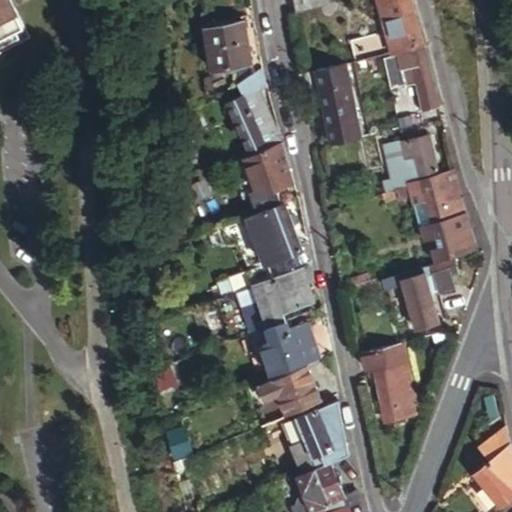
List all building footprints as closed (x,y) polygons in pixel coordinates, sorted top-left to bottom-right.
[(0,0),(0,58),(27,45),(21,34),(3,0),(0,0)] [(371,0),(377,23),(394,19),(388,0),(371,0)] [(408,11),(405,0),(388,0),(394,19),(398,17),(408,11)] [(412,14),(398,17),(406,47),(420,43),(412,14)] [(242,21),(202,28),(210,72),(249,65),(242,21)] [(388,52),(394,51),(392,39),(367,45),(370,56),(388,52)] [(425,59),(420,61),(410,65),(415,97),(418,96),(431,91),(425,59)] [(314,70),(327,141),(356,131),(342,62),(314,70)] [(266,85),(261,66),(235,81),(241,95),(261,87),(266,85)] [(282,140),(261,87),(241,95),(224,101),(239,152),(259,144),(261,148),(282,140)] [(431,91),(418,96),(422,108),(433,105),(431,91)] [(425,131),(394,142),(404,177),(434,167),(425,131)] [(283,141),(245,157),(257,188),(249,191),(257,209),(282,201),(276,186),(294,181),(283,141)] [(188,171),(189,176),(205,170),(213,167),(210,158),(181,169),(182,173),(188,171)] [(444,205),(459,199),(452,180),(448,167),(433,172),(444,205)] [(189,176),(178,180),(173,182),(176,186),(172,188),(174,194),(185,189),(188,196),(192,194),(193,196),(213,188),(205,170),(189,176)] [(444,205),(433,172),(415,178),(417,186),(430,223),(434,236),(453,229),(444,205)] [(415,178),(391,187),(393,194),(417,186),(415,178)] [(250,216),(254,226),(271,219),(284,255),(301,249),(283,204),(250,216)] [(271,219),(254,226),(267,262),(284,255),(271,219)] [(434,236),(430,223),(419,227),(423,240),(434,236)] [(431,262),(435,275),(448,271),(456,268),(452,255),(431,262)] [(303,266),(273,278),(251,285),(263,325),(283,319),(280,309),(312,299),(303,266)] [(423,267),(401,274),(416,321),(438,314),(423,267)] [(448,271),(435,275),(439,291),(452,287),(448,271)] [(190,296),(194,305),(225,294),(222,284),(190,296)] [(268,376),(321,357),(310,324),(287,332),(285,325),(263,333),(270,353),(261,356),(268,376)] [(393,341),(370,347),(373,366),(397,361),(395,347),(393,341)] [(401,345),(395,347),(397,361),(403,359),(401,345)] [(361,349),(365,367),(373,366),(370,347),(361,349)] [(208,349),(153,369),(161,390),(168,387),(215,369),(208,349)] [(327,360),(327,358),(269,380),(272,388),(260,392),(267,408),(279,404),(284,415),(335,395),(329,360),(327,360)] [(397,361),(373,366),(383,418),(399,415),(393,384),(401,382),(397,361)] [(253,383),(246,385),(249,392),(256,390),(253,383)] [(328,461),(346,453),(336,398),(315,407),(294,416),(304,440),(309,454),(318,450),(321,458),(316,460),(318,465),(328,461)] [(477,445),(486,456),(509,437),(506,428),(506,423),(477,445)] [(298,472),(318,465),(316,460),(321,458),(318,450),(309,454),(304,440),(288,445),(297,469),(298,472)] [(511,450),(511,448),(510,442),(473,472),(481,487),(488,498),(495,511),(503,511),(511,505),(511,450)] [(189,451),(182,454),(184,460),(192,457),(189,451)] [(329,511),(345,506),(328,461),(318,465),(298,472),(292,475),(306,511),(329,511)] [(488,498),(481,487),(473,492),(480,504),(488,498)] [(359,511),(357,502),(345,506),(347,511),(359,511)]
